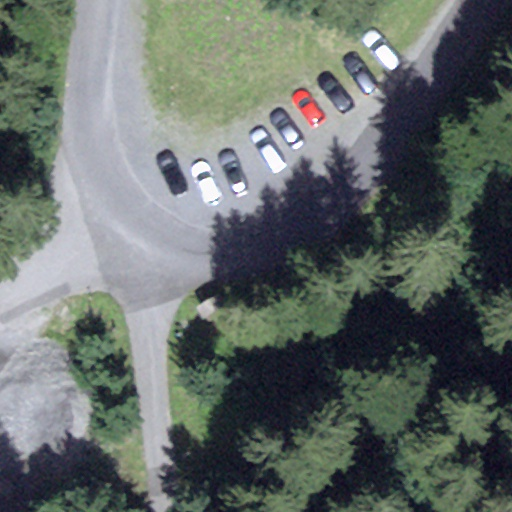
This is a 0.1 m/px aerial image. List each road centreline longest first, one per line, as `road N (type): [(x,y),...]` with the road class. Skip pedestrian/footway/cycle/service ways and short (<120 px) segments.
road 1 (unclassified): [(157,214),(239,241),(301,235),(348,198),(480,0)]
road 2 (unclassified): [(157,214),(140,293),(156,511)]
road 3 (unclassified): [(111,0),(112,132),(132,182),(157,214)]
road 4 (unclassified): [(0,301),(157,214)]
